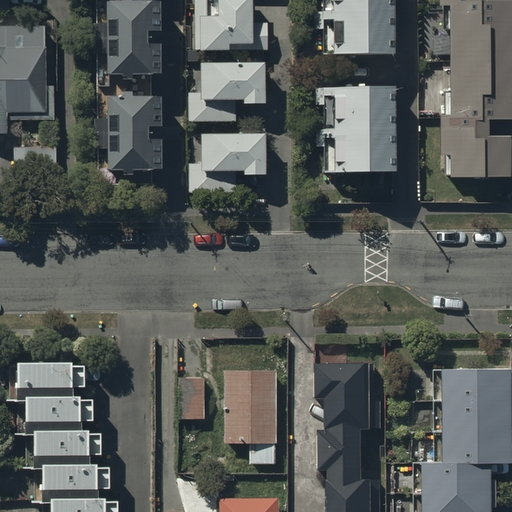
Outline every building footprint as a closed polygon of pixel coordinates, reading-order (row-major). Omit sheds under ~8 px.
[(0,0),(0,13),(12,14),(11,0),(0,0)] [(193,0),(194,28),(199,28),(199,56),(229,56),(229,50),(246,50),(246,54),(267,54),(267,25),(252,25),(252,0),(245,0),(193,0)] [(396,62),(395,0),(321,0),(322,13),(314,13),(314,30),(321,30),(322,63),(396,62)] [(442,0),(442,12),(454,12),(454,96),(446,96),(446,121),(444,121),(444,162),(455,162),(455,184),(511,183),(511,144),(493,144),(493,126),(511,126),(511,8),(491,8),(491,0),(442,0)] [(123,10),(107,10),(107,29),(93,29),(93,59),(107,59),(107,85),(123,85),(123,89),(132,89),(132,85),(153,85),(153,81),(160,81),(160,54),(147,54),(146,39),(159,39),(159,11),(131,11),(131,4),(123,4),(123,10)] [(46,30),(0,29),(0,137),(7,137),(7,122),(53,122),(53,90),(46,90),(46,30)] [(264,68),(200,68),(200,95),(187,95),(187,125),(235,125),(235,107),(243,107),(243,111),(264,111),(264,68)] [(397,181),(396,87),(315,88),(315,109),(322,109),(322,130),(317,130),(317,150),(324,150),(325,182),(397,181)] [(124,106),(107,106),(107,123),(94,123),(94,154),(108,154),(108,178),(124,178),(124,184),(133,184),(133,179),(154,179),(154,176),(160,176),(160,151),(149,151),(149,136),(161,136),(161,106),(133,106),(133,98),(124,98),(124,106)] [(263,180),(264,141),(201,140),(200,167),(188,167),(188,195),(236,196),(236,176),(244,176),(244,180),(263,180)] [(56,150),(14,150),(14,187),(56,187),(56,150)] [(83,370),(71,370),(71,363),(61,363),(61,360),(9,360),(9,382),(16,382),(16,391),(6,391),(6,406),(25,406),(25,422),(15,422),(15,439),(33,439),(33,455),(23,455),(23,473),(42,473),(42,492),(31,492),(31,507),(49,507),(49,511),(116,511),(117,505),(104,505),(104,503),(96,503),(96,490),(108,490),(108,471),(97,471),(97,469),(89,469),(89,457),(100,457),(99,437),(87,437),(87,436),(81,436),(81,423),(92,423),(92,403),(79,403),(79,401),(73,401),(73,390),(83,390),(83,370)] [(369,365),(314,365),(314,398),(324,398),(324,428),(316,429),(316,470),(325,470),(325,511),(380,511),(380,479),(360,479),(360,429),(380,429),(380,402),(369,402),(369,365)] [(511,373),(441,373),(441,467),(419,467),(419,511),(488,511),(488,509),(494,509),(494,481),(487,481),(487,466),(510,466),(510,449),(511,448),(511,420),(507,420),(507,385),(511,385),(511,373)] [(274,374),(226,374),(226,447),(249,447),(249,467),(274,467),(274,374)] [(204,378),(179,378),(179,422),(204,422),(204,378)] [(280,511),(280,501),(219,501),(219,511),(280,511)]
